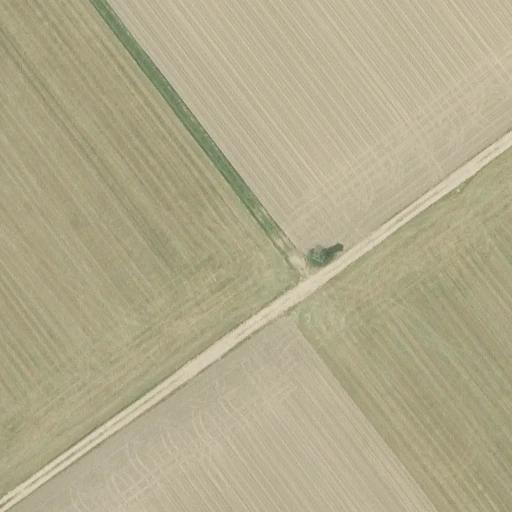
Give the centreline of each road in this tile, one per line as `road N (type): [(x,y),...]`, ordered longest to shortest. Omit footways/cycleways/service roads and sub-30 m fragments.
road 1 (track): [(0,507),(511,136)]
road 2 (track): [(306,285),(87,0)]
